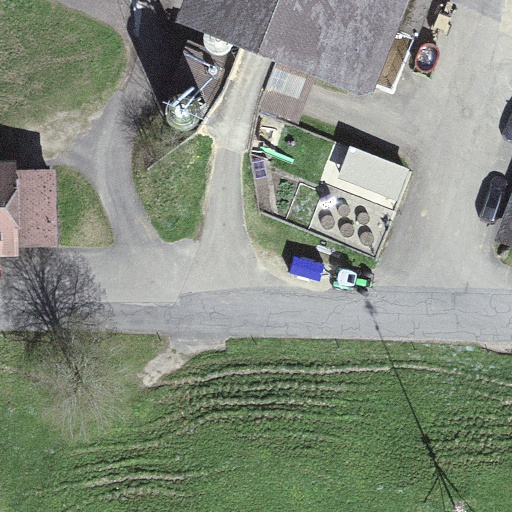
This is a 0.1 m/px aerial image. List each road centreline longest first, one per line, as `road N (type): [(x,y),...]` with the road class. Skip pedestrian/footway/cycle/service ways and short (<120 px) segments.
road 1 (track): [(0,315),(404,315),(511,328)]
road 2 (track): [(166,0),(110,161),(139,314)]
road 3 (track): [(404,315),(476,0)]
